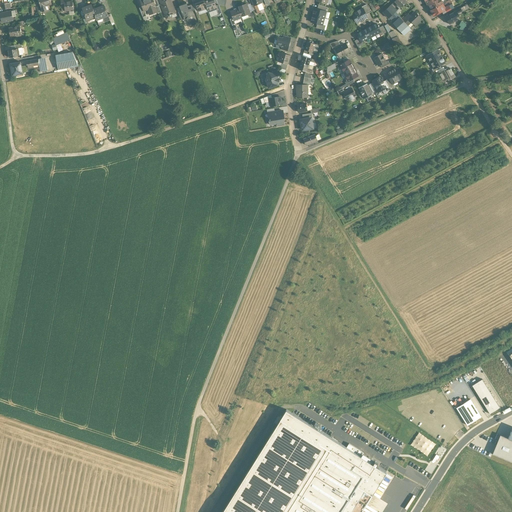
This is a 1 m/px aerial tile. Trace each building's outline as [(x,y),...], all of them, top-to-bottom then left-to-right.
[(49,0),(38,0),(39,2),(42,11),(42,12),(48,10),(47,6),(51,4),(49,0)] [(157,12),(152,0),(143,0),(140,1),(142,7),(144,12),(148,10),(149,15),(157,12)] [(160,0),(159,0),(161,5),(166,19),(171,17),(170,13),(175,12),(170,0),(160,0)] [(203,0),(199,0),(195,2),(195,3),(198,11),(198,12),(207,9),(204,1),(203,0)] [(212,2),(211,1),(210,0),(207,0),(204,1),(207,9),(208,12),(211,11),(212,11),(216,10),(217,10),(215,6),(214,1),(212,2)] [(256,10),(257,14),(260,13),(257,5),(262,3),(260,0),(248,0),(253,11),(256,10)] [(424,0),(427,4),(428,3),(432,10),(442,5),(443,4),(440,0),(424,0)] [(73,2),(68,3),(68,2),(64,3),(65,11),(72,10),(72,11),(73,11),(73,2)] [(186,2),(179,5),(182,13),(184,20),(187,19),(189,25),(196,22),(192,11),(190,5),(187,6),(186,2)] [(235,24),(234,21),(242,18),(242,17),(250,14),(247,4),(238,7),(239,9),(230,12),(233,19),(230,20),(232,25),(235,24)] [(91,5),(82,9),(84,14),(87,20),(96,17),(93,10),(91,5)] [(366,5),(362,7),(363,9),(366,15),(371,12),(366,5)] [(442,5),(432,10),(430,10),(434,16),(442,12),(445,10),(444,9),(442,5)] [(104,6),(93,10),(96,17),(99,25),(109,21),(110,21),(108,15),(104,6)] [(402,20),(395,12),(390,6),(383,12),(389,18),(392,21),(395,19),(396,21),(393,24),(400,32),(407,26),(402,20)] [(451,10),(449,6),(444,9),(445,10),(442,12),(443,15),(451,10)] [(317,9),(314,9),(313,15),(324,19),(326,12),(317,9)] [(363,9),(360,11),(359,10),(355,12),(355,13),(352,15),(356,23),(367,17),(366,15),(363,9)] [(11,11),(1,13),(3,19),(1,19),(2,22),(13,20),(11,11)] [(446,17),(445,17),(449,25),(457,20),(456,18),(459,16),(458,14),(456,11),(450,15),(446,17)] [(410,17),(406,20),(409,24),(412,22),(416,26),(420,22),(419,22),(421,20),(415,12),(410,17)] [(324,19),(313,15),(311,22),(317,24),(322,25),(324,19)] [(376,24),(366,29),(371,38),(375,36),(376,34),(379,33),(380,32),(378,28),(376,24)] [(20,26),(9,28),(8,29),(9,32),(10,32),(11,37),(22,35),(20,26)] [(407,26),(400,32),(403,35),(411,30),(407,26)] [(366,29),(357,34),(359,39),(361,42),(362,41),(365,40),(367,40),(371,38),(366,29)] [(392,31),(388,33),(392,39),(398,36),(393,30),(392,31)] [(70,40),(67,33),(53,39),(55,44),(56,46),(70,40)] [(403,47),(398,36),(392,39),(397,49),(403,47)] [(289,40),(283,39),(283,38),(279,37),(277,38),(277,40),(278,42),(277,45),(287,48),(288,48),(290,40),(289,40)] [(359,39),(354,41),(358,47),(364,44),(362,41),(361,42),(359,39)] [(313,42),(310,41),(310,43),(307,42),(305,50),(312,52),(315,44),(313,44),(313,42)] [(338,41),(330,44),(333,50),(335,49),(340,46),(338,41)] [(343,45),(342,45),(340,46),(335,49),(340,57),(350,52),(347,46),(347,45),(346,44),(345,44),(343,45)] [(17,49),(8,50),(9,58),(18,57),(18,55),(19,55),(18,49),(17,49)] [(434,52),(426,56),(427,56),(430,62),(441,56),(438,50),(434,52)] [(281,56),(279,62),(282,63),(280,68),(285,70),(287,64),(288,64),(289,60),(290,56),(280,52),(279,55),(281,56)] [(72,53),(55,56),(58,70),(78,66),(72,53)] [(386,62),(382,54),(374,58),(378,66),(380,65),(386,62)] [(310,58),(303,56),(301,63),(308,65),(310,61),(310,59),(310,58)] [(441,56),(430,62),(433,69),(434,69),(440,66),(445,63),(444,62),(444,61),(442,58),(441,56)] [(38,60),(40,69),(40,72),(47,71),(45,58),(38,60)] [(38,60),(26,62),(27,67),(21,68),(22,70),(20,70),(20,73),(32,71),(32,70),(36,69),(37,70),(40,69),(38,60)] [(344,63),(337,67),(338,66),(340,69),(341,70),(342,69),(344,73),(354,68),(349,60),(344,63)] [(20,62),(10,64),(12,72),(20,70),(22,70),(21,68),(20,62)] [(308,65),(301,63),(299,70),(306,72),(307,69),(308,65)] [(354,68),(344,73),(346,77),(345,78),(345,79),(347,82),(345,83),(353,79),(358,76),(354,68)] [(401,79),(396,69),(387,73),(389,79),(393,86),(394,86),(393,84),(392,83),(396,81),(398,81),(400,80),(400,79),(401,79)] [(450,69),(446,71),(445,69),(445,70),(440,72),(439,69),(435,71),(437,74),(439,73),(443,81),(447,79),(448,81),(453,78),(455,77),(450,69)] [(281,75),(279,70),(272,72),(269,71),(266,80),(269,88),(280,84),(279,81),(280,81),(280,77),(279,77),(279,75),(281,75)] [(384,83),(381,77),(380,77),(379,77),(377,78),(376,79),(372,81),(373,83),(376,88),(378,92),(385,88),(386,88),(384,83)] [(303,85),(297,84),(297,97),(307,98),(307,85),(303,85)] [(368,85),(367,84),(358,88),(364,99),(372,95),(368,85)] [(344,92),(343,93),(347,100),(350,98),(351,100),(354,98),(353,97),(355,95),(352,88),(344,92)] [(280,97),(272,98),(272,99),(271,99),(269,99),(267,100),(267,103),(270,102),(270,106),(281,104),(280,97)] [(306,104),(297,106),(298,113),(307,111),(306,104)] [(285,126),(282,111),(275,112),(268,113),(269,125),(276,124),(276,127),(285,126)] [(303,120),(301,120),(302,130),(313,129),(311,118),(303,120)] [(315,135),(303,139),(306,145),(308,144),(314,142),(317,141),(315,136),(315,135)] [(482,379),(472,386),(490,414),(500,408),(482,379)] [(470,399),(456,408),(467,425),(481,417),(470,399)] [(346,447),(286,410),(222,511),(361,511),(386,472),(376,466),(378,463),(374,461),(373,464),(361,457),(364,453),(349,444),(346,447)] [(511,428),(508,438),(500,435),(499,436),(497,435),(497,434),(495,439),(498,440),(492,454),(511,462),(511,428)]
